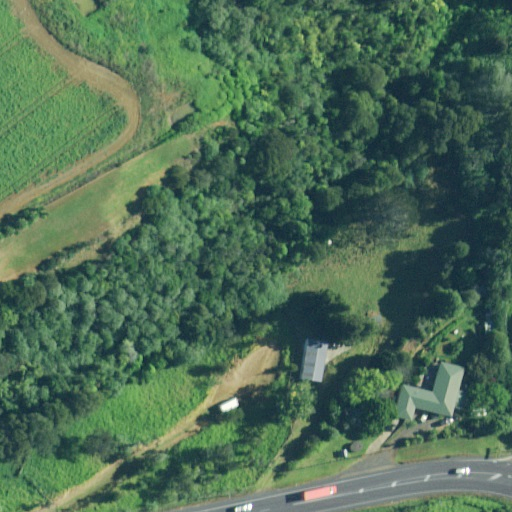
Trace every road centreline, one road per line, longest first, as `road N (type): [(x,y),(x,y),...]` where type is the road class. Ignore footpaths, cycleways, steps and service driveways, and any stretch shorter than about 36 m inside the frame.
road 1 (track): [(0,210),(118,142),(135,116),(119,92),(50,50),(16,0)]
road 2 (tertiary): [(511,476),(460,471),(400,479),(256,511)]
